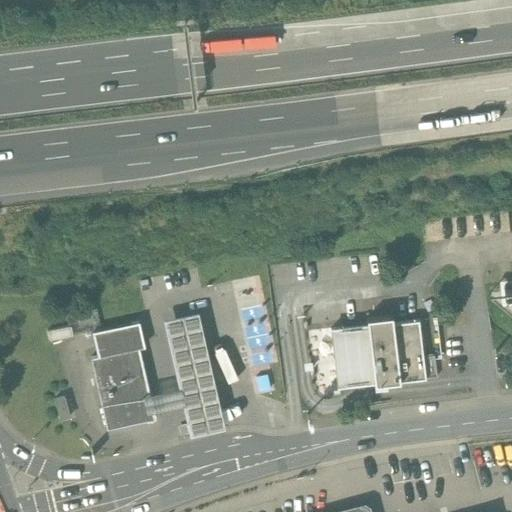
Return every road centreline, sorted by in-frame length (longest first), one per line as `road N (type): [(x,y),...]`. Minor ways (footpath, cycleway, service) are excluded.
road 1 (motorway): [(511,19),(0,85)]
road 2 (motorway): [(0,163),(511,98)]
road 3 (unclassified): [(178,476),(301,448),(511,420)]
